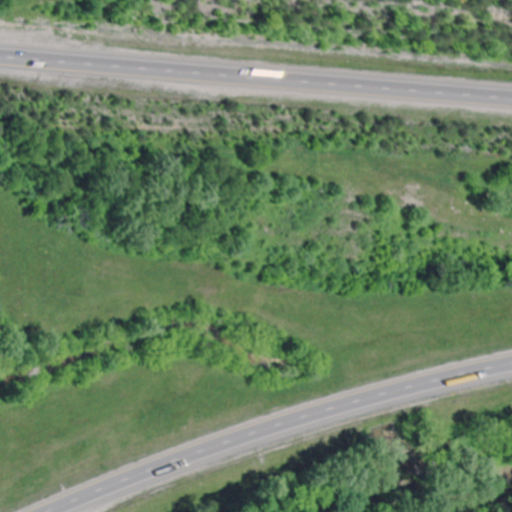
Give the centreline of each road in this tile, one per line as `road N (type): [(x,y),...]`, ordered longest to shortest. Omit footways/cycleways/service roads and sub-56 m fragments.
road 1 (motorway): [(511,96),(0,52)]
road 2 (motorway): [(69,511),(309,424),(511,370)]
